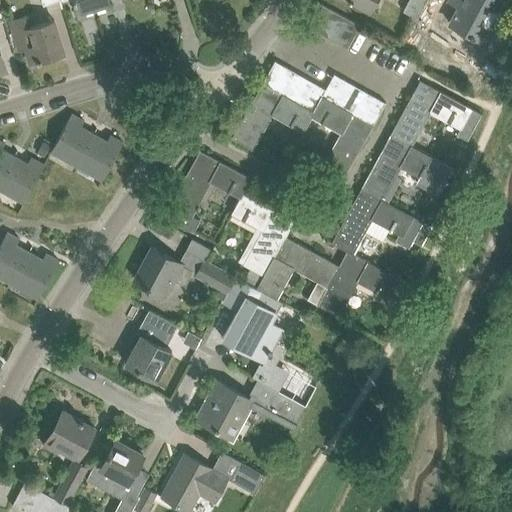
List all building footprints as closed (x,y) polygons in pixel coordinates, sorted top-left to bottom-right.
[(96,6),(95,3),(107,0),(73,0),(74,2),(76,2),(79,11),(96,6)] [(348,0),(352,1),(352,0),(369,9),(373,0),(348,0)] [(426,0),(408,0),(403,10),(417,18),(426,0)] [(461,0),(449,22),(480,39),(500,0),(461,0)] [(306,25),(316,31),(329,7),(319,2),(306,25)] [(316,31),(327,36),(339,13),(329,7),(316,31)] [(327,36),(337,42),(349,18),(339,13),(327,36)] [(27,16),(10,21),(19,50),(26,48),(30,62),(37,60),(38,62),(42,61),(41,59),(64,52),(55,20),(30,27),(27,16)] [(361,25),(349,18),(337,42),(348,48),(361,25)] [(322,95),(331,101),(344,78),(334,73),(326,88),(275,60),(232,137),(254,149),(273,114),(303,131),(312,115),(310,115),(322,95)] [(310,115),(312,115),(341,132),(321,166),(343,178),(386,102),(344,78),(331,101),(322,95),(310,115)] [(391,133),(412,144),(413,143),(430,110),(460,126),(457,132),(468,138),(481,112),(420,79),(391,133)] [(71,113),(50,151),(76,165),(94,133),(81,126),(85,120),(71,113)] [(110,134),(107,140),(94,133),(76,165),(102,179),(123,142),(110,134)] [(382,198),(383,197),(388,200),(401,177),(396,174),(401,164),(420,175),(417,180),(438,192),(453,165),(413,143),(412,144),(391,133),(361,187),(382,198)] [(0,139),(0,182),(15,155),(2,148),(5,143),(0,139)] [(43,141),(37,152),(44,156),(50,145),(48,144),(43,141)] [(192,216),(210,181),(240,197),(240,198),(243,193),(244,193),(252,178),(200,149),(170,204),(192,216)] [(31,157),(28,162),(15,155),(0,182),(0,188),(23,202),(44,163),(31,157)] [(353,251),(371,218),(399,233),(395,239),(408,246),(423,219),(388,200),(383,197),(382,198),(361,187),(332,242),(347,250),(352,253),(353,251)] [(250,267),(263,274),(264,275),(285,235),(286,236),(295,221),(244,193),(243,193),(240,198),(240,197),(232,213),(261,229),(242,263),(250,267)] [(0,244),(0,276),(12,283),(30,251),(17,244),(20,238),(7,231),(5,234),(2,241),(0,244)] [(327,286),(339,265),(286,236),(285,235),(264,275),(263,274),(256,286),(256,287),(262,290),(277,298),(294,267),(316,280),(307,298),(318,303),(327,286)] [(149,286),(161,292),(169,277),(185,286),(194,269),(152,246),(135,278),(145,284),(145,285),(149,288),(149,286)] [(358,281),(386,296),(383,301),(397,308),(410,282),(353,251),(352,253),(347,250),(339,265),(327,286),(318,303),(317,304),(339,316),(358,281)] [(42,258),(30,251),(12,283),(38,297),(59,259),(46,252),(42,258)] [(225,290),(232,277),(202,260),(195,273),(225,290)] [(250,267),(244,279),(256,286),(263,274),(250,267)] [(257,378),(276,389),(276,388),(279,390),(290,370),(276,363),(285,346),(276,341),(283,329),(271,322),(277,312),(256,301),(262,290),(237,277),(224,301),(238,309),(223,337),(265,361),(263,364),(260,362),(252,375),(257,378)] [(173,350),(166,347),(178,324),(150,308),(137,333),(140,335),(126,362),(158,379),(173,350)] [(216,397),(203,421),(220,430),(228,435),(227,438),(232,441),(251,407),(277,421),(280,417),(295,425),(306,406),(276,389),(270,401),(257,394),(254,399),(248,396),(235,389),(217,379),(210,393),(216,397)] [(61,443),(59,447),(78,458),(95,427),(63,410),(49,436),(61,443)] [(101,466),(95,462),(86,478),(107,489),(111,481),(123,487),(127,480),(128,481),(143,453),(116,438),(101,466)] [(227,477),(212,468),(185,453),(162,495),(188,509),(200,488),(216,497),(227,477)] [(73,459),(54,495),(67,502),(86,466),(73,459)] [(241,460),(231,479),(255,492),(265,474),(241,460)] [(12,505),(23,510),(35,487),(25,481),(12,505)] [(140,495),(133,507),(142,511),(147,511),(157,493),(145,486),(140,495)] [(35,511),(46,493),(35,487),(23,510),(25,511),(35,511)] [(114,511),(130,511),(133,507),(140,495),(127,489),(114,511)] [(47,511),(55,498),(46,493),(35,511),(47,511)] [(61,511),(66,504),(55,498),(47,511),(61,511)]
